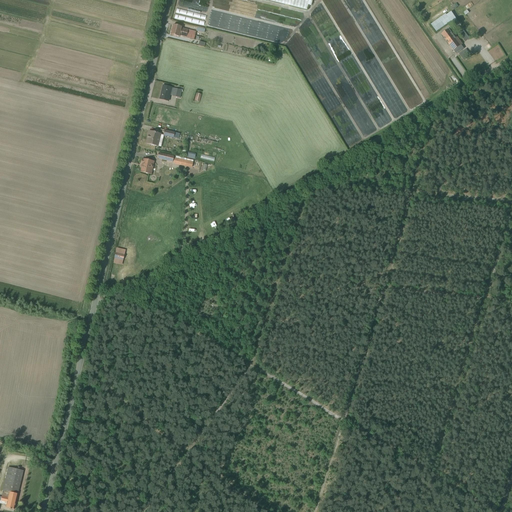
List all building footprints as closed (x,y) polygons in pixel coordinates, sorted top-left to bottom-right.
[(267,0),(306,10),(307,6),(311,6),(312,0),(267,0)] [(177,8),(176,15),(205,21),(207,14),(177,8)] [(454,27),(459,23),(451,12),(447,16),(446,14),(431,25),(436,32),(450,22),(454,27)] [(173,25),(171,30),(195,36),(196,32),(181,28),(182,28),(173,25)] [(449,29),(441,35),(456,55),(464,49),(461,46),(463,45),(456,36),(454,37),(449,29)] [(194,40),(195,36),(171,30),(170,35),(179,38),(179,37),(194,40)] [(464,31),(459,34),(465,42),(470,39),(464,31)] [(489,51),(496,61),(505,55),(498,45),(489,51)] [(181,91),(163,86),(159,99),(168,102),(170,96),(180,98),(181,91)] [(179,134),(165,130),(163,136),(178,140),(179,134)] [(160,136),(161,135),(148,132),(147,137),(148,137),(146,144),(160,148),(163,136),(160,136)] [(173,157),(158,153),(157,159),(172,163),(173,157)] [(175,156),(173,164),(191,168),(193,161),(175,156)] [(142,165),(140,173),(151,176),(154,162),(142,159),(141,165),(142,165)] [(14,510),(23,471),(8,467),(1,497),(0,496),(0,506),(0,504),(6,505),(5,508),(14,510)]
